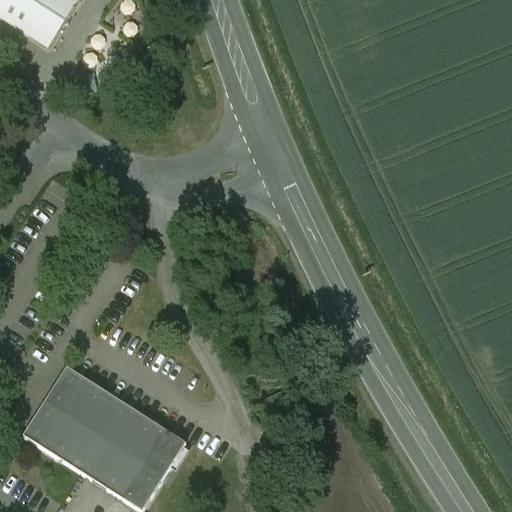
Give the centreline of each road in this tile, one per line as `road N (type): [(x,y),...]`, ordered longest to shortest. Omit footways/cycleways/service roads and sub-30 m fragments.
road 1 (secondary): [(466,511),(346,304),(274,150)]
road 2 (unclassified): [(149,190),(178,309),(235,412),(250,511)]
road 3 (residential): [(0,96),(149,190)]
road 4 (secondary): [(274,150),(217,0)]
road 5 (residential): [(149,190),(236,175),(274,150)]
